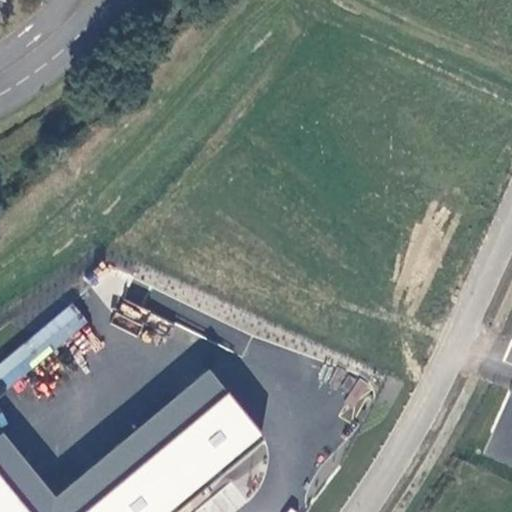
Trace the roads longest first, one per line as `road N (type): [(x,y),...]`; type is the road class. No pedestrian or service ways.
road 1 (unclassified): [(511,217),(441,375),(360,511)]
road 2 (unclassified): [(113,0),(49,62),(0,94)]
